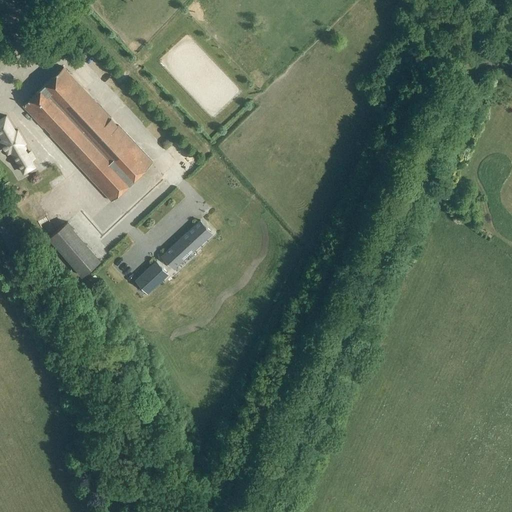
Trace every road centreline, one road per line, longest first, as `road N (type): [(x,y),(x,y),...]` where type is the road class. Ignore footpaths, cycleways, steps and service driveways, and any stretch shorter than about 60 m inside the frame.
road 1 (track): [(252,511),(462,71),(511,41)]
road 2 (tertiary): [(167,511),(0,226)]
